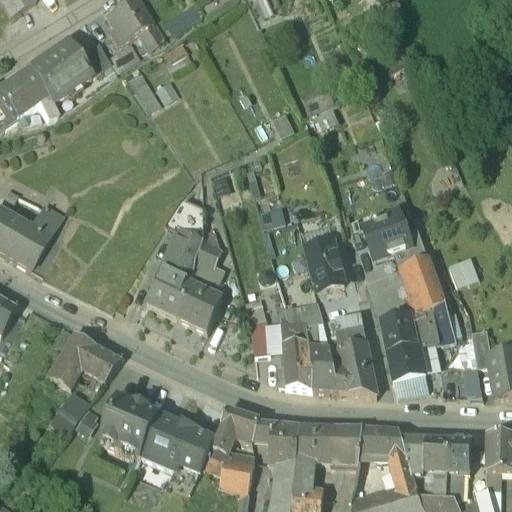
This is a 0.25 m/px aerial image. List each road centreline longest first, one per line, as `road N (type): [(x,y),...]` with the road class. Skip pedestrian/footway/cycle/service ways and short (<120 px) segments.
road 1 (tertiary): [(0,284),(146,358),(281,411),(511,422)]
road 2 (residential): [(107,0),(0,64)]
